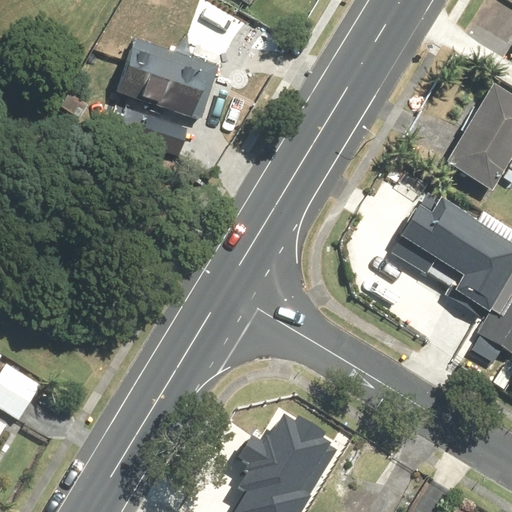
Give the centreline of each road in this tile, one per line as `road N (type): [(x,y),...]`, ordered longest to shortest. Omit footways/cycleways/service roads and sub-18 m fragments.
road 1 (secondary): [(227,290),(401,0)]
road 2 (residential): [(227,290),(511,459)]
road 3 (secondary): [(95,511),(227,290)]
